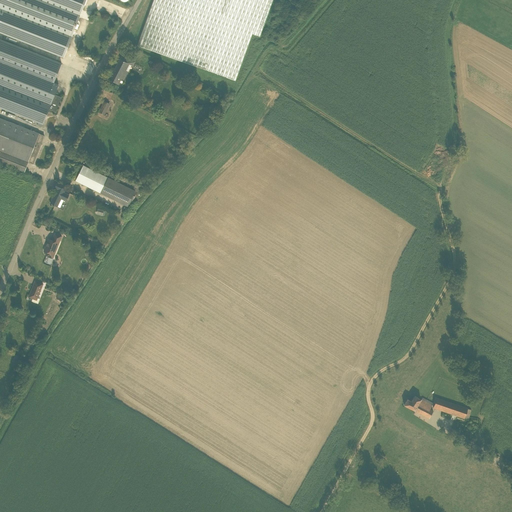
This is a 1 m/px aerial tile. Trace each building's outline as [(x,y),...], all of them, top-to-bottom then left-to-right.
[(0,0),(0,32),(64,58),(84,5),(70,0),(0,0)] [(143,32),(138,45),(158,54),(164,41),(143,32)] [(54,83),(57,75),(0,52),(0,107),(43,124),(49,109),(56,112),(62,97),(55,94),(59,85),(54,83)] [(126,75),(128,71),(125,69),(127,64),(133,66),(135,62),(122,56),(109,80),(117,84),(120,78),(124,80),(126,75)] [(104,101),(98,113),(104,116),(110,104),(104,101)] [(33,164),(44,136),(39,134),(0,118),(0,151),(28,162),(33,164)] [(135,191),(80,164),(72,179),(128,206),(135,191)] [(52,199),(50,203),(56,206),(58,202),(59,202),(61,199),(66,201),(69,195),(61,191),(64,186),(57,182),(53,189),(57,191),(53,200),(52,199)] [(62,236),(55,233),(52,240),(50,239),(47,247),(46,246),(44,251),(48,253),(46,256),(53,259),(54,255),(53,255),(56,246),(57,247),(62,236)] [(37,298),(43,284),(35,281),(30,295),(29,297),(36,300),(37,298)] [(411,401),(407,399),(404,405),(429,418),(433,411),(430,409),(433,403),(422,398),(421,400),(415,395),(411,401)] [(464,418),(467,409),(437,398),(433,408),(464,418)]
